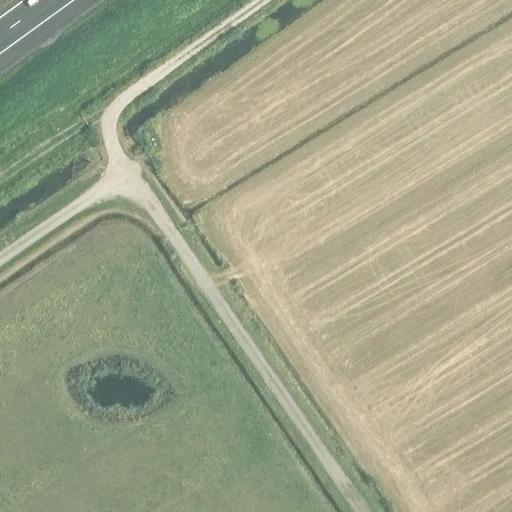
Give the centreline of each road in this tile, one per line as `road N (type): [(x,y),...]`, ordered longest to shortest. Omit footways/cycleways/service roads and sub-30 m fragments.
road 1 (unclassified): [(0,247),(99,185),(124,180),(360,511)]
road 2 (track): [(124,180),(110,140),(116,105),(265,0)]
